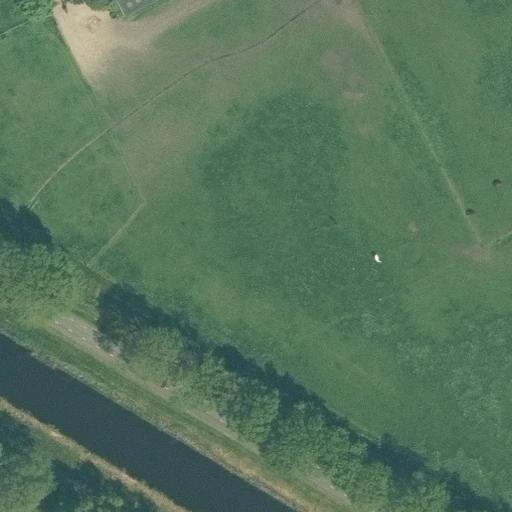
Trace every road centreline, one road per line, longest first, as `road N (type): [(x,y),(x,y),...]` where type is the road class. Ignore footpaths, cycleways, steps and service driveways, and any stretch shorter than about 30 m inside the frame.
road 1 (tertiary): [(384,511),(0,282)]
road 2 (unclassified): [(112,511),(0,444)]
